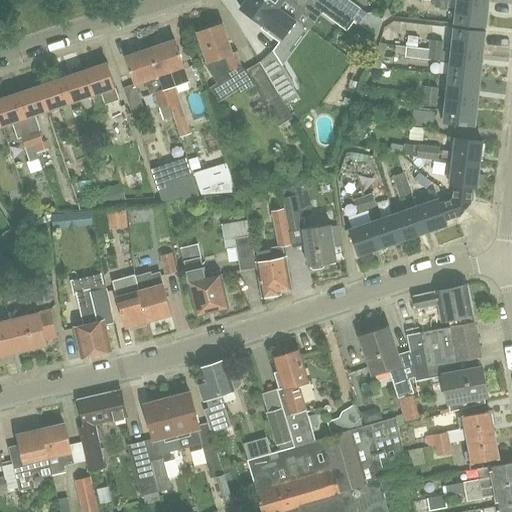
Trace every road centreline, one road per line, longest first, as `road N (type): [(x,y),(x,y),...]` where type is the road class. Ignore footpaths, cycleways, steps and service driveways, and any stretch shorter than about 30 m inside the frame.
road 1 (residential): [(0,401),(192,353),(399,282),(502,262)]
road 2 (residential): [(0,56),(168,0)]
